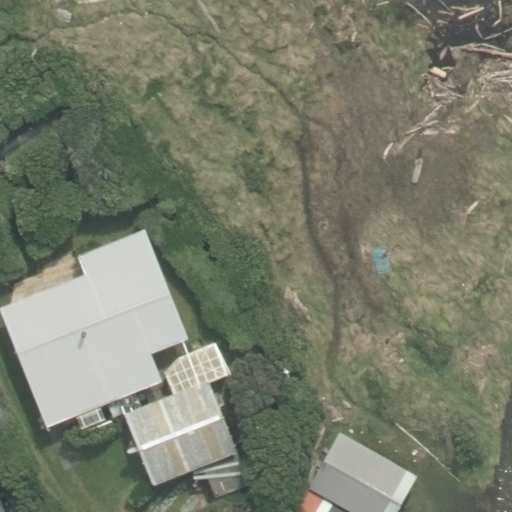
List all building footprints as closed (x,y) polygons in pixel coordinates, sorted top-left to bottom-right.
[(106,420),(100,405),(161,380),(150,354),(187,339),(143,228),(76,255),(84,274),(0,307),(0,310),(46,426),(76,414),(81,429),(106,420)] [(252,499),(233,453),(237,452),(210,382),(226,375),(214,343),(180,357),(164,371),(174,394),(124,413),(151,485),(203,465),(222,511),(252,499)] [(378,511),(389,511),(417,459),(342,419),(311,476),(378,511)] [(348,511),(306,486),(290,511),(348,511)] [(0,511),(8,511),(0,488),(0,511)]
